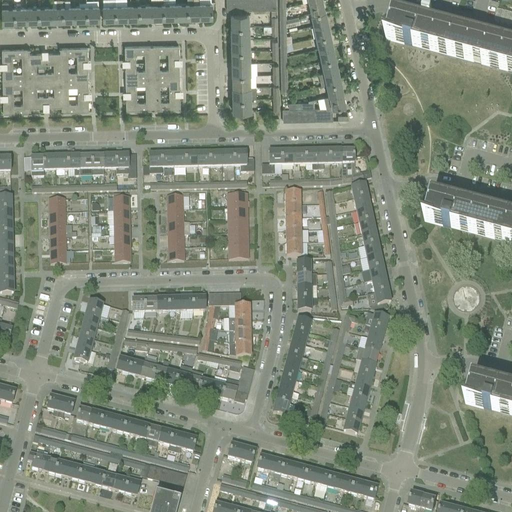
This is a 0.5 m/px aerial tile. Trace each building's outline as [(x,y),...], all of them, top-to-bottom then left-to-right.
[(138,0),(126,0),(127,5),(127,19),(139,19),(139,5),(138,0)] [(163,18),(163,5),(162,0),(150,0),(151,5),(151,18),(163,18)] [(192,0),(193,4),(187,4),(187,18),(200,17),(199,4),(199,0),(192,0)] [(325,11),(322,0),(316,0),(309,2),(312,13),(325,11)] [(8,8),(8,2),(2,2),(2,22),(14,22),(14,8),(8,8)] [(175,18),(175,4),(163,5),(163,18),(175,18)] [(187,18),(187,4),(175,4),(175,18),(187,18)] [(212,17),(211,6),(211,4),(199,4),(200,17),(212,17)] [(127,19),(127,5),(115,6),(115,19),(127,19)] [(151,18),(151,5),(139,5),(139,19),(151,18)] [(86,6),(75,7),(74,7),(75,20),(87,20),(86,6)] [(99,20),(98,8),(98,6),(86,6),(87,20),(99,20)] [(115,19),(115,6),(103,6),(103,19),(115,19)] [(39,21),(38,7),(26,8),(26,21),(39,21)] [(51,21),(50,7),(38,7),(39,21),(51,21)] [(63,20),(62,7),(50,7),(51,21),(63,20)] [(75,20),(74,7),(75,7),(62,7),(63,20),(75,20)] [(26,21),(26,8),(14,8),(14,22),(26,21)] [(327,22),(325,11),(312,13),(314,25),(327,22)] [(501,24),(504,13),(496,11),(493,22),(501,24)] [(506,26),(509,14),(504,13),(501,24),(506,26)] [(248,27),(248,14),(231,15),(231,27),(248,27)] [(511,51),(496,47),(393,20),(393,17),(393,16),(386,41),(511,74),(511,51)] [(330,34),(327,22),(314,25),(317,37),(330,34)] [(249,39),(248,27),(231,27),(231,39),(249,39)] [(332,46),(330,34),(317,37),(319,49),(332,46)] [(249,51),(249,39),(231,39),(232,51),(249,51)] [(129,94),(129,97),(126,97),(126,110),(180,109),(180,95),(176,96),(176,91),(180,91),(179,64),(175,64),(175,62),(175,59),(179,59),(178,45),(125,47),(125,60),(129,60),(129,65),(125,65),(126,92),(129,92),(129,94)] [(335,58),(332,46),(319,49),(322,61),(335,58)] [(30,112),(30,108),(44,107),(43,104),(48,104),(48,107),(61,107),(61,111),(61,112),(89,111),(88,98),(85,98),(85,93),(88,93),(88,79),(88,66),(84,66),(84,61),(88,61),(87,48),(59,48),(59,49),(60,49),(60,53),(47,53),(47,57),(42,57),(42,53),(29,54),(29,49),(30,49),(2,49),(2,63),(6,63),(6,68),(2,68),(3,95),(6,95),(7,99),(3,99),(3,113),(31,113),(31,112),(30,112)] [(249,63),(249,51),(232,51),(232,63),(249,63)] [(338,70),(335,58),(322,61),(324,72),(324,73),(338,70)] [(249,75),(249,63),(232,63),(232,75),(249,75)] [(340,82),(338,70),(324,73),(324,72),(319,73),(321,85),(327,84),(340,82)] [(250,87),(249,75),(232,75),(232,87),(250,87)] [(342,93),(340,82),(327,84),(329,96),(342,93)] [(250,99),(250,87),(232,87),(233,99),(250,99)] [(342,93),(329,96),(324,97),(326,108),(326,109),(332,108),(345,105),(342,93)] [(250,111),(250,99),(233,99),(233,111),(250,111)] [(340,153),(328,154),(329,167),(341,167),(340,153)] [(353,171),(353,153),(340,153),(341,181),(342,186),(342,187),(369,182),(368,175),(360,176),(359,173),(357,171),(353,171)] [(280,168),(280,154),(268,155),(268,168),(260,168),(261,178),(274,178),(274,168),(280,168)] [(292,168),(292,154),(280,154),(280,168),(292,168)] [(304,167),(304,154),(292,154),(292,168),(292,174),(299,174),(299,167),(304,167)] [(317,173),(316,154),(304,154),(304,167),(310,167),(311,173),(317,173)] [(329,167),(328,154),(316,154),(317,173),(323,172),(323,167),(329,167)] [(245,155),(233,156),(233,169),(239,169),(239,175),(253,175),(253,162),(245,162),(245,155)] [(197,170),(197,156),(185,157),(185,170),(197,170)] [(209,170),(209,156),(197,156),(197,170),(209,170)] [(221,170),(221,156),(209,156),(209,170),(221,170)] [(233,169),(233,156),(221,156),(221,170),(233,169)] [(161,171),(160,157),(148,157),(149,177),(162,177),(161,171)] [(173,171),(172,157),(160,157),(161,171),(173,171)] [(185,170),(185,157),(172,157),(173,171),(185,170)] [(103,172),(102,158),(90,159),(91,179),(103,179),(103,172)] [(102,158),(103,172),(115,172),(115,158),(102,158)] [(136,182),(135,166),(127,166),(127,158),(115,158),(115,172),(115,179),(127,179),(127,182),(136,182)] [(67,173),(66,159),(54,160),(55,173),(67,173)] [(79,180),(79,159),(66,159),(67,173),(73,173),(73,180),(79,180)] [(91,179),(90,159),(79,159),(79,180),(91,179)] [(9,161),(0,160),(0,174),(9,174),(9,161)] [(42,160),(30,160),(30,181),(43,180),(43,173),(42,160)] [(55,173),(54,160),(42,160),(43,173),(55,173)] [(366,199),(363,187),(350,190),(353,202),(366,199)] [(299,196),(297,196),(284,196),(284,209),(299,209),(299,196)] [(246,198),(235,198),(226,198),(226,211),(246,211),(246,198)] [(425,223),(511,246),(511,223),(431,202),(432,199),(431,198),(425,223)] [(10,199),(0,199),(0,211),(10,212),(10,199)] [(368,211),(366,199),(353,202),(355,214),(368,211)] [(182,213),(182,200),(164,200),(164,213),(182,213)] [(128,201),(107,201),(107,214),(113,214),(128,214),(128,201)] [(64,202),(60,202),(48,203),(48,216),(64,215),(64,202)] [(300,221),(299,209),(284,209),(285,222),(300,221)] [(0,223),(10,224),(10,212),(0,211),(0,223)] [(246,223),(246,211),(226,211),(227,224),(246,223)] [(371,222),(368,211),(355,214),(358,225),(371,222)] [(182,226),(182,213),(164,213),(165,226),(182,226)] [(129,227),(128,214),(113,214),(113,227),(129,227)] [(64,228),(64,215),(48,216),(49,228),(64,228)] [(325,227),(329,227),(330,229),(335,228),(334,219),(329,219),(324,220),(325,227)] [(300,234),(300,221),(285,222),(285,234),(300,234)] [(374,234),(371,222),(358,225),(360,237),(374,234)] [(0,236),(11,236),(10,224),(0,223),(0,236)] [(247,236),(246,223),(227,224),(227,237),(247,236)] [(165,239),(183,239),(182,226),(165,226),(165,239)] [(129,240),(129,227),(113,227),(113,228),(113,239),(113,240),(129,240)] [(64,241),(64,228),(49,228),(49,241),(64,241)] [(300,247),(300,234),(285,234),(285,247),(300,247)] [(376,246),(374,234),(360,237),(363,249),(376,246)] [(0,236),(0,248),(11,248),(11,236),(0,236)] [(247,249),(247,236),(227,237),(227,250),(247,249)] [(183,252),(183,239),(165,239),(165,252),(183,252)] [(129,252),(129,240),(113,240),(113,247),(114,253),(129,252)] [(65,254),(64,241),(49,241),(49,254),(65,254)] [(379,258),(376,246),(363,249),(366,261),(379,258)] [(300,259),(300,247),(285,247),(285,260),(300,259)] [(0,260),(11,260),(11,248),(0,248),(0,260)] [(247,262),(247,249),(227,250),(228,263),(247,262)] [(129,265),(129,252),(114,253),(114,266),(129,265)] [(183,264),(183,252),(165,252),(165,265),(183,264)] [(65,267),(65,254),(49,254),(49,267),(65,267)] [(381,270),(379,258),(366,261),(368,273),(381,270)] [(0,272),(11,272),(11,260),(0,260),(0,272)] [(296,265),(296,278),(310,278),(309,265),(296,265)] [(381,270),(368,273),(371,284),(384,282),(381,270)] [(0,284),(11,284),(11,272),(0,272),(0,284)] [(316,290),(316,278),(310,278),(296,278),(296,290),(316,290)] [(386,294),(384,282),(371,284),(373,297),(386,294)] [(0,296),(12,296),(11,284),(0,284),(0,296)] [(310,301),(315,301),(316,301),(316,290),(310,290),(296,290),(296,302),(310,301)] [(370,309),(369,313),(377,314),(386,312),(385,306),(389,305),(386,294),(373,297),(376,307),(370,309)] [(204,313),(204,300),(192,301),(192,313),(204,313)] [(156,301),(144,302),(144,315),(156,314),(156,301)] [(168,301),(156,301),(156,314),(168,314),(168,301)] [(180,301),(168,301),(168,314),(180,314),(180,301)] [(192,301),(180,301),(180,314),(192,313),(192,301)] [(310,301),(296,302),(297,314),(310,314),(310,301)] [(16,311),(17,305),(6,302),(4,308),(16,311)] [(144,302),(131,302),(132,315),(144,315),(144,302)] [(89,304),(86,316),(98,319),(101,307),(89,304)] [(248,309),(239,309),(233,309),(233,322),(249,321),(248,309)] [(124,326),(127,315),(122,313),(119,325),(124,326)] [(95,331),(98,319),(86,316),(82,327),(95,331)] [(346,317),(344,323),(350,325),(356,326),(358,321),(346,317)] [(383,333),(386,321),(373,318),(370,329),(383,333)] [(249,334),(249,321),(233,322),(227,322),(227,334),(234,334),(249,334)] [(307,338),(310,326),(297,322),(294,334),(307,338)] [(347,336),(350,325),(344,323),(342,334),(347,336)] [(121,338),(124,326),(119,325),(116,336),(121,338)] [(92,343),(95,331),(82,327),(79,339),(92,343)] [(0,343),(7,345),(10,332),(0,329),(0,343)] [(380,344),(383,333),(370,329),(368,336),(367,341),(380,344)] [(211,344),(208,343),(210,332),(205,331),(202,346),(212,348),(212,346),(211,346),(211,344)] [(334,345),(338,333),(332,331),(329,343),(334,345)] [(249,347),(249,334),(234,334),(227,334),(227,347),(234,347),(249,347)] [(304,349),(307,338),(294,334),(291,346),(304,349)] [(344,347),(347,336),(342,334),(338,346),(344,347)] [(118,350),(121,338),(116,336),(112,348),(118,350)] [(89,354),(92,343),(79,339),(76,351),(89,354)] [(377,356),(380,344),(367,341),(366,346),(364,352),(377,356)] [(331,356),(334,345),(329,343),(327,351),(326,355),(331,356)] [(135,349),(133,354),(145,355),(147,351),(148,345),(135,344),(135,349)] [(211,355),(212,348),(202,346),(201,353),(211,355)] [(300,361),(304,349),(291,346),(287,357),(300,361)] [(341,359),(344,347),(338,346),(335,357),(341,359)] [(250,359),(249,347),(234,347),(227,347),(228,359),(229,359),(233,360),(235,360),(250,359)] [(114,361),(118,350),(112,348),(109,360),(114,361)] [(86,366),(88,356),(89,354),(76,351),(73,363),(86,366)] [(374,368),(377,356),(364,352),(358,351),(354,363),(361,364),(374,368)] [(328,368),(331,356),(326,355),(323,367),(328,368)] [(297,373),(300,361),(287,357),(284,369),(297,373)] [(338,371),(341,359),(335,357),(332,369),(338,371)] [(111,373),(114,361),(109,360),(106,372),(111,373)] [(127,377),(131,364),(119,361),(115,374),(127,377)] [(144,361),(142,367),(139,380),(150,383),(154,370),(155,364),(144,361)] [(139,380),(142,367),(131,364),(127,377),(139,380)] [(162,386),(166,373),(168,366),(162,364),(160,372),(156,371),(154,370),(150,383),(162,386)] [(358,376),(371,379),(374,368),(361,364),(358,376)] [(323,367),(320,378),(325,380),(326,376),(328,368),(323,367)] [(177,376),(174,390),(185,393),(190,373),(191,371),(179,368),(177,376)] [(335,382),(338,371),(332,369),(328,368),(326,376),(330,377),(329,381),(335,382)] [(294,384),(297,373),(284,369),(281,381),(294,384)] [(253,374),(252,373),(241,371),(240,376),(251,379),(253,374)] [(174,390),(177,376),(166,373),(162,386),(174,390)] [(197,396),(200,382),(202,377),(190,373),(185,393),(197,396)] [(250,385),(251,379),(240,376),(238,382),(250,385)] [(368,391),(371,379),(358,376),(355,388),(368,391)] [(320,378),(316,390),(322,392),(325,380),(320,378)] [(220,402),(225,383),(214,380),(212,385),(209,399),(220,402)] [(291,395),(294,384),(281,381),(278,392),(291,396),(291,395)] [(333,387),(335,382),(329,381),(326,392),(331,394),(333,387)] [(466,405),(475,408),(511,417),(511,395),(471,384),(472,381),(465,406),(466,406),(466,405)] [(200,382),(197,396),(209,399),(212,385),(200,382)] [(248,391),(250,385),(238,382),(237,386),(237,388),(248,391)] [(245,403),(246,397),(235,394),(237,388),(237,386),(225,383),(220,402),(232,405),(232,404),(242,406),(243,403),(245,403)] [(368,391),(355,388),(349,386),(347,391),(353,393),(351,399),(365,403),(368,391)] [(246,397),(248,391),(237,388),(235,394),(246,397)] [(319,403),(322,392),(316,390),(313,402),(319,403)] [(14,394),(3,391),(0,401),(0,404),(11,407),(14,394)] [(288,407),(291,396),(278,392),(275,404),(288,407)] [(328,406),(331,394),(326,392),(323,404),(328,406)] [(361,414),(365,403),(351,399),(351,400),(350,405),(345,404),(344,410),(348,411),(361,414)] [(56,421),(61,403),(49,400),(46,413),(53,414),(51,420),(56,421)] [(316,415),(319,403),(313,402),(310,413),(316,415)] [(73,406),(61,403),(56,421),(61,422),(62,417),(69,419),(73,406)] [(285,419),(287,409),(288,407),(275,404),(272,416),(285,419)] [(325,417),(328,406),(323,404),(320,416),(325,417)] [(87,428),(90,414),(78,411),(75,425),(87,428)] [(358,426),(361,414),(348,411),(345,423),(358,426)] [(313,427),(315,419),(316,415),(310,413),(307,425),(313,427)] [(98,431),(102,418),(90,414),(87,428),(98,431)] [(322,429),(324,421),(325,417),(320,416),(317,428),(322,429)] [(110,434),(113,421),(102,418),(98,431),(110,434)] [(122,437),(125,424),(113,421),(110,434),(122,437)] [(355,438),(358,426),(345,423),(342,434),(355,438)] [(133,440),(137,427),(125,424),(122,437),(133,440)] [(145,443),(148,430),(137,427),(133,440),(145,443)] [(156,446),(160,433),(148,430),(145,443),(144,448),(155,451),(156,446)] [(51,439),(53,434),(41,431),(40,436),(51,439)] [(168,449),(172,436),(160,433),(156,446),(168,449)] [(63,443),(65,437),(53,434),(51,439),(63,443)] [(168,449),(167,454),(179,457),(180,452),(183,439),(172,436),(168,449)] [(81,447),(83,442),(71,439),(69,444),(81,447)] [(195,442),(183,439),(180,452),(192,455),(195,442)] [(49,448),(50,443),(39,440),(37,445),(49,448)] [(93,450),(94,445),(83,442),(81,447),(93,450)] [(60,452),(62,446),(50,443),(49,448),(60,452)] [(105,453),(106,448),(94,445),(93,450),(105,453)] [(72,455),(74,449),(62,446),(60,452),(72,455)] [(238,463),(242,450),(230,447),(226,460),(238,463)] [(116,456),(118,451),(106,448),(105,453),(116,456)] [(84,458),(85,452),(74,449),(72,455),(84,458)] [(253,453),(242,450),(238,463),(250,466),(253,453)] [(128,459),(130,454),(118,451),(116,456),(128,459)] [(96,461),(97,456),(85,452),(84,458),(96,461)] [(140,462),(141,457),(130,454),(128,459),(140,462)] [(45,462),(34,459),(34,457),(29,455),(27,463),(32,465),(30,472),(42,475),(45,462)] [(107,464),(108,458),(97,456),(96,461),(102,462),(107,464)] [(151,466),(153,460),(141,457),(140,462),(151,466)] [(119,467),(120,462),(108,458),(107,464),(119,467)] [(267,475),(270,462),(259,459),(255,471),(267,475)] [(163,469),(165,463),(153,460),(151,466),(163,469)] [(53,478),(57,465),(45,462),(42,475),(53,478)] [(131,470),(132,465),(120,462),(119,467),(131,470)] [(279,478),(282,465),(270,462),(267,475),(279,478)] [(176,472),(177,467),(165,463),(163,469),(176,472)] [(65,481),(69,468),(57,465),(53,478),(65,481)] [(132,465),(131,470),(140,472),(138,480),(140,481),(146,482),(149,469),(144,468),(132,465)] [(290,481),(294,468),(282,465),(279,478),(290,481)] [(188,470),(177,467),(176,472),(186,475),(188,470)] [(77,484),(80,471),(69,468),(65,481),(77,484)] [(302,484),(305,471),(294,468),(290,481),(302,484)] [(151,484),(155,471),(149,469),(146,482),(151,484)] [(89,487),(92,474),(80,471),(77,484),(89,487)] [(157,485),(161,472),(155,471),(151,484),(157,485)] [(246,484),(245,484),(249,472),(245,471),(242,483),(233,481),(232,487),(244,490),(246,484)] [(314,487),(317,474),(305,471),(302,484),(314,487)] [(163,487),(166,474),(161,472),(157,485),(163,487)] [(112,494),(115,481),(116,476),(104,473),(103,477),(100,490),(112,494)] [(100,490),(103,477),(92,474),(89,487),(100,490)] [(170,482),(172,475),(166,474),(163,487),(169,488),(170,482)] [(314,491),(313,493),(324,496),(325,490),(329,477),(317,474),(314,487),(315,487),(314,491)] [(184,485),(185,479),(172,475),(170,482),(184,485)] [(337,493),(340,480),(329,477),(325,490),(337,493)] [(232,487),(233,481),(229,480),(222,478),(220,483),(232,487)] [(349,496),(352,483),(340,480),(337,493),(349,496)] [(124,497),(127,484),(115,481),(112,494),(124,497)] [(182,492),(184,485),(170,482),(169,488),(182,492)] [(361,499),(364,486),(352,483),(349,496),(361,499)] [(135,500),(139,487),(127,484),(124,497),(135,500)] [(262,494),(263,489),(252,486),(250,491),(262,494)] [(376,490),(364,486),(361,499),(372,502),(376,490)] [(167,494),(181,497),(182,492),(169,488),(167,494)] [(230,496),(231,491),(219,488),(218,493),(230,496)] [(274,497),(275,492),(263,489),(262,494),(274,497)] [(241,499),(243,494),(231,491),(230,496),(241,499)] [(285,500),(287,495),(275,492),(274,497),(285,500)] [(253,502),(255,497),(243,494),(241,499),(253,502)] [(297,503),(298,498),(287,495),(285,500),(297,503)] [(419,511),(423,498),(411,495),(408,508),(419,511)] [(265,505),(266,500),(255,497),(253,502),(265,505)] [(309,507),(310,501),(298,498),(297,503),(309,507)] [(431,511),(435,501),(423,498),(419,511),(431,511)] [(176,511),(178,506),(154,499),(150,511),(176,511)] [(277,508),(278,503),(266,500),(265,505),(277,508)] [(320,510),(322,504),(310,501),(309,507),(320,510)] [(288,511),(290,506),(278,503),(277,508),(288,511)]
